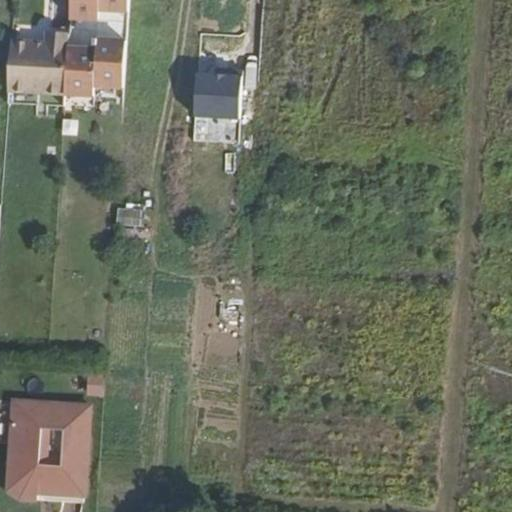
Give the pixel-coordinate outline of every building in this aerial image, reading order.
[(73,0),(72,21),(101,23),(102,12),(129,14),(130,0),(73,0)] [(49,43),(12,43),(9,93),(69,97),(71,51),(71,35),(49,33),(49,43)] [(99,53),(71,51),(69,97),(96,99),(97,89),(125,90),(127,44),(99,42),(99,53)] [(245,76),(199,73),(196,116),(242,119),(245,76)] [(141,225),(140,204),(120,205),(122,226),(141,225)] [(231,241),(232,219),(202,218),(201,240),(231,241)] [(92,408),(15,404),(9,493),(21,502),(38,503),(39,495),(86,498),(92,408)]
